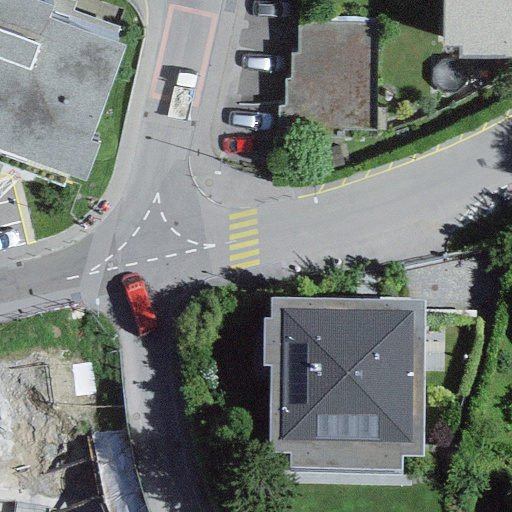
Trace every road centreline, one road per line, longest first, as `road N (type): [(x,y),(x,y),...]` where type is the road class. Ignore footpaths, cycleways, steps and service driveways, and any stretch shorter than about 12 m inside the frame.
road 1 (residential): [(511,150),(368,217),(122,259)]
road 2 (residential): [(177,0),(122,259)]
road 3 (residential): [(165,511),(122,259)]
road 4 (residential): [(122,259),(0,289)]
